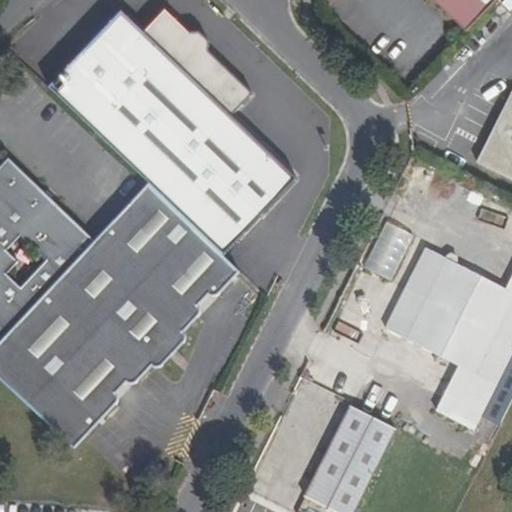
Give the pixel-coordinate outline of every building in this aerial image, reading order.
[(435,0),(468,30),(496,0),(435,0)] [(144,33),(123,14),(50,88),(150,185),(224,256),(296,180),(232,118),(253,96),(210,54),(210,43),(200,33),(189,33),(166,11),(144,33)] [(511,90),(511,91),(476,163),(511,180),(511,90)] [(0,340),(1,341),(97,240),(9,158),(0,167),(0,340)] [(224,256),(150,185),(97,240),(1,341),(0,341),(0,378),(73,448),(116,402),(115,392),(125,382),(128,384),(132,383),(135,382),(151,365),(154,367),(157,367),(160,366),(161,365),(184,341),(184,336),(183,332),(198,314),(199,310),(199,306),(198,304),(207,294),(212,295),(216,294),(220,292),(222,291),(239,272),(224,256)] [(426,250),(405,290),(511,344),(511,277),(506,289),(426,250)] [(435,413),(475,432),(511,357),(511,344),(405,290),(385,329),(458,369),(435,413)] [(331,511),(353,511),(396,430),(352,408),(305,498),(331,511)]
